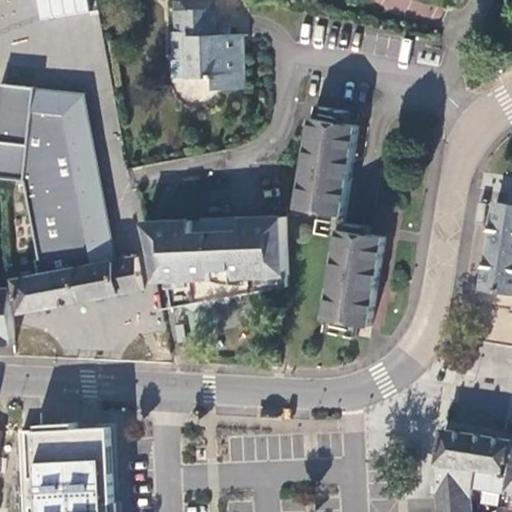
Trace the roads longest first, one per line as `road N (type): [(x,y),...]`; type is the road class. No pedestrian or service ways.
road 1 (tertiary): [(165,389),(351,395),(404,371),(433,313),(465,145),(511,101)]
road 2 (tertiary): [(0,380),(165,389)]
road 3 (residential): [(165,389),(171,511)]
